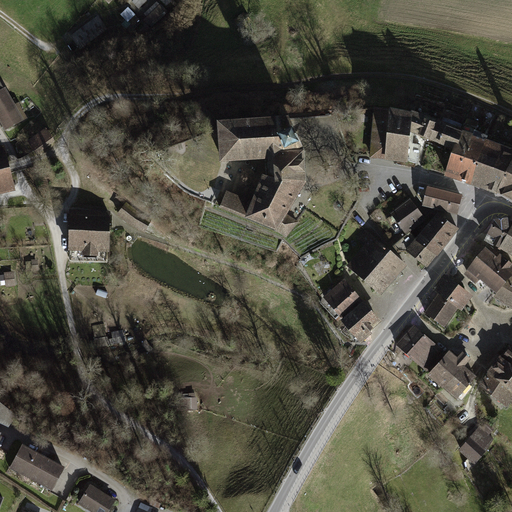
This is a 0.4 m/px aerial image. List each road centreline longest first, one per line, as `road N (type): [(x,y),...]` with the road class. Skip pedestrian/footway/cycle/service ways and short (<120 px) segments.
road 1 (track): [(48,216),(75,188),(64,138),(103,99),(390,75),(511,114)]
road 2 (tertiary): [(275,511),(370,353),(491,207)]
road 3 (track): [(219,511),(177,454),(95,396),(81,370),(62,281)]
road 4 (residential): [(126,511),(120,489),(0,424)]
road 5 (residential): [(353,166),(462,187),(491,207)]
